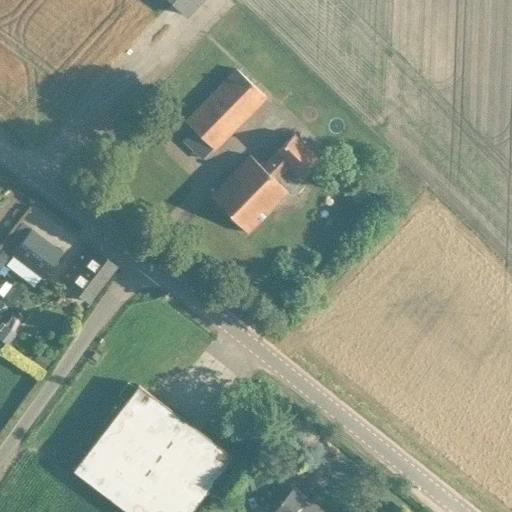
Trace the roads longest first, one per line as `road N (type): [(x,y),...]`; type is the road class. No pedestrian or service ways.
road 1 (tertiary): [(462,511),(146,260)]
road 2 (unclassified): [(0,457),(146,260)]
road 3 (tertiary): [(146,260),(0,148)]
